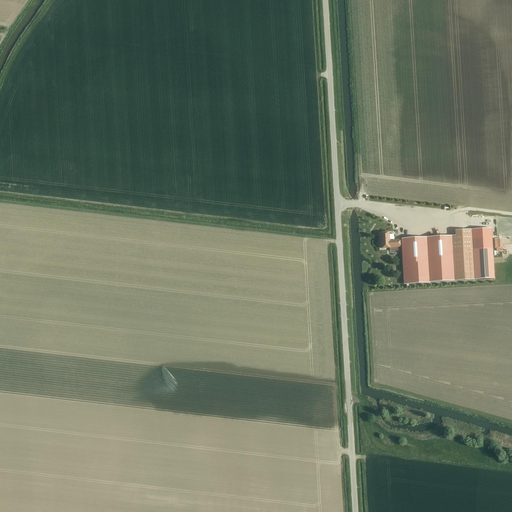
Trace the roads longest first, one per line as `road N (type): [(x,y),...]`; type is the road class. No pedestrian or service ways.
road 1 (unclassified): [(355,511),(324,0)]
road 2 (track): [(337,204),(475,227)]
